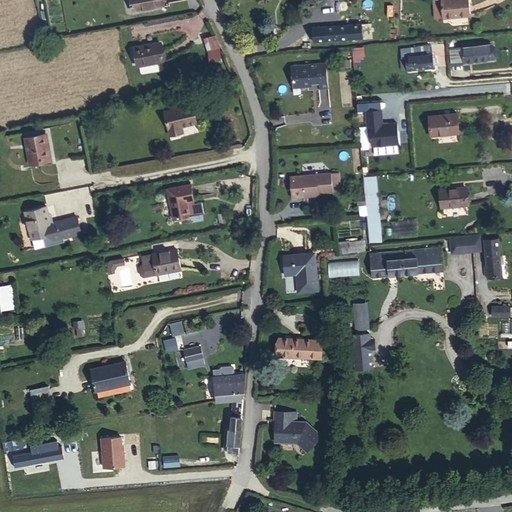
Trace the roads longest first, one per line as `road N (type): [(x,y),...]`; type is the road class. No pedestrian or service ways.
road 1 (residential): [(209,0),(260,120),(264,156),(241,474)]
road 2 (unknown): [(255,309),(162,320),(136,352),(85,360),(67,389)]
road 3 (residential): [(374,511),(511,498)]
